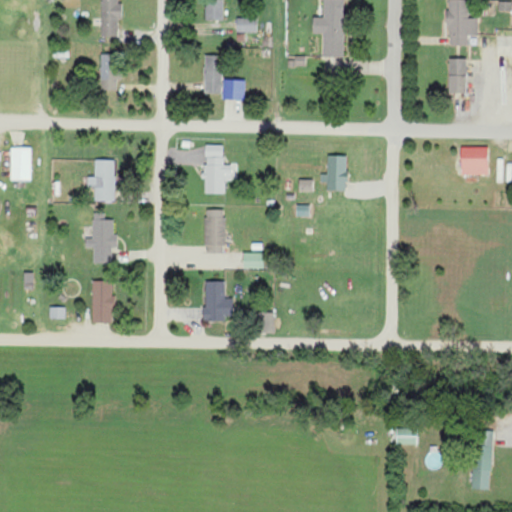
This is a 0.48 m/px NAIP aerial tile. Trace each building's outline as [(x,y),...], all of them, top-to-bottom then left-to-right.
[(101,0),(101,37),(119,37),(119,0),(101,0)] [(223,20),(223,0),(206,0),(206,20),(223,20)] [(323,57),(344,57),(343,0),(323,0),(323,17),(312,17),(313,33),(323,33),(323,57)] [(469,18),(469,0),(448,0),(448,45),(467,45),(467,35),(477,35),(477,18),(469,18)] [(511,1),(499,2),(499,11),(511,10),(511,1)] [(236,32),(257,32),(256,18),(236,18),(236,32)] [(223,56),(206,55),(205,94),(222,94),(223,56)] [(116,90),(115,56),(100,57),(101,91),(116,90)] [(449,93),(466,94),(466,58),(449,58),(449,93)] [(245,80),(224,79),(223,99),(245,100),(245,80)] [(225,194),(225,179),(237,179),(237,164),(224,164),(224,144),(204,145),(205,194),(225,194)] [(488,174),(488,147),(460,147),(461,175),(488,174)] [(32,148),(11,148),(12,181),(32,180),(32,148)] [(347,156),(328,156),(327,174),(320,174),(320,183),(327,183),(327,191),(346,191),(347,156)] [(115,201),(115,160),(95,160),(95,177),(88,177),(88,187),(95,187),(95,201),(115,201)] [(313,192),(313,180),(300,180),(299,191),(313,192)] [(297,216),(309,216),(310,205),(297,205),(297,216)] [(225,210),(206,210),(205,253),(224,254),(225,210)] [(93,263),(112,263),(111,248),(115,248),(115,220),(105,220),(105,214),(92,214),(93,238),(85,239),(86,248),(93,248),(93,263)] [(243,269),(265,268),(265,253),(243,253),(243,269)] [(113,281),(92,281),(93,323),(114,323),(113,281)] [(205,320),(233,319),(233,303),(225,303),(225,281),(204,282),(205,320)] [(66,307),(50,307),(49,319),(65,319),(66,307)] [(274,333),(274,312),(256,313),(257,333),(274,333)] [(397,445),(417,444),(417,429),(396,429),(397,445)] [(492,431),(476,431),(474,489),(491,490),(492,431)]
